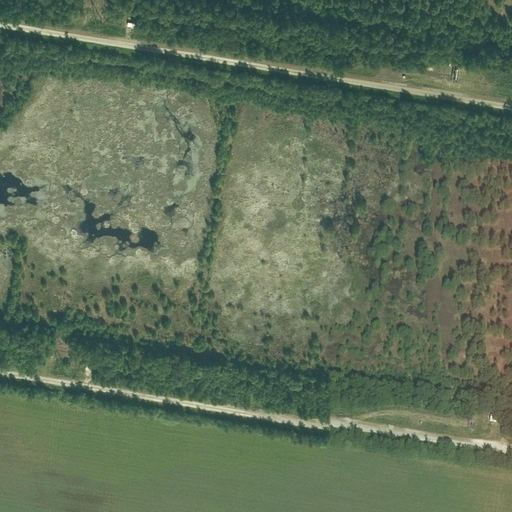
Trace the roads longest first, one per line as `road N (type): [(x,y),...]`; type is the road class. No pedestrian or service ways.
road 1 (track): [(0,17),(511,101)]
road 2 (track): [(511,451),(0,369)]
